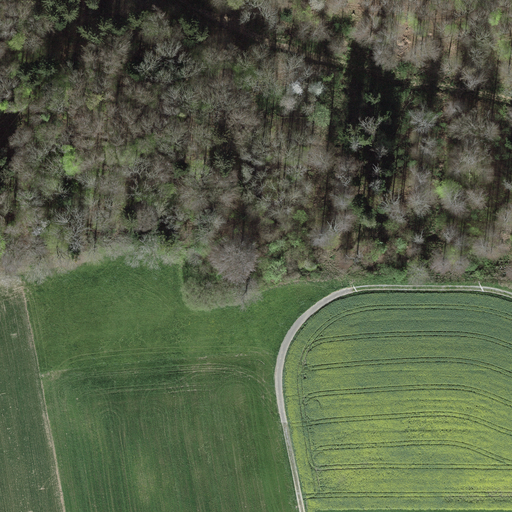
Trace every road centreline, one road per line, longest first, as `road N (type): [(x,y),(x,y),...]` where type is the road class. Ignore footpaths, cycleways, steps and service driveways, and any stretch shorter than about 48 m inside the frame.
road 1 (track): [(304,511),(278,391),(297,324),(363,289),(511,297)]
road 2 (track): [(195,0),(292,48),(511,104)]
